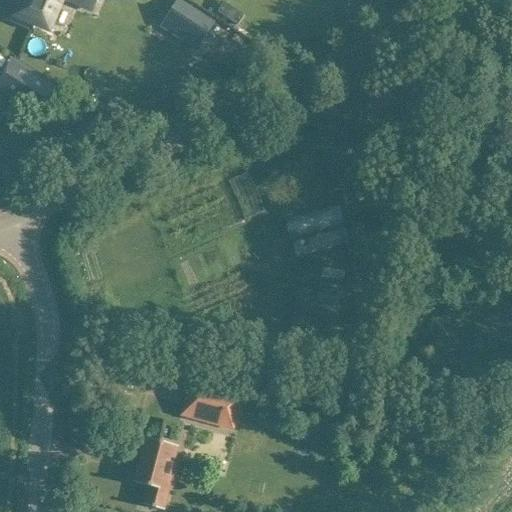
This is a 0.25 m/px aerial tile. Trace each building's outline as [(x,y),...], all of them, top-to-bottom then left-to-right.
[(16,3),(10,19),(26,25),(28,20),(48,28),(59,0),(66,0),(80,6),(82,0),(23,0),(21,6),(16,3)] [(190,7),(171,36),(197,52),(215,23),(190,7)] [(0,89),(39,115),(55,89),(11,61),(0,78),(0,89)] [(112,101),(105,112),(122,124),(129,113),(112,101)] [(100,119),(81,121),(83,138),(102,136),(102,135),(100,122),(100,119)] [(285,243),(271,207),(284,202),(272,168),(237,181),(264,251),(285,243)] [(402,183),(374,185),(375,209),(403,207),(402,183)] [(352,200),(294,210),(298,233),(301,233),(304,249),(359,239),(352,200)] [(330,276),(357,277),(358,262),(331,261),(330,276)] [(326,299),(349,301),(350,288),(327,286),(326,299)] [(187,399),(183,414),(217,423),(232,427),(236,413),(233,412),(237,398),(225,395),(196,387),(192,400),(187,399)] [(88,411),(84,424),(101,428),(104,415),(88,411)] [(144,504),(166,509),(178,463),(174,462),(179,448),(144,437),(133,482),(148,486),(144,504)]
